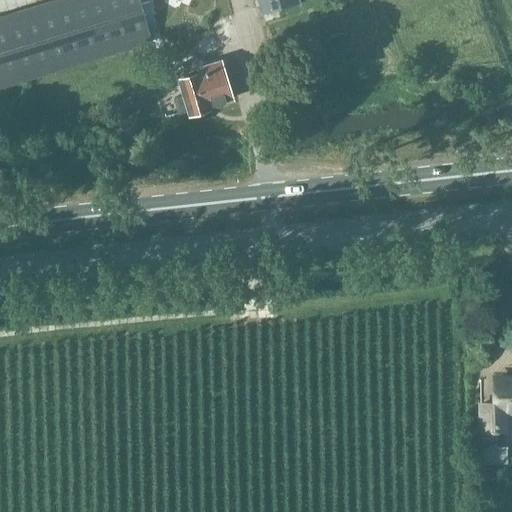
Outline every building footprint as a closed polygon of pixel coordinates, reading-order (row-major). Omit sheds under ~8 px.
[(139,0),(60,0),(0,18),(0,87),(152,42),(139,0)] [(259,0),(263,13),(299,3),(298,0),(259,0)] [(206,64),(184,70),(176,72),(183,96),(174,98),(179,113),(188,111),(189,115),(211,109),(210,106),(233,99),(221,61),(206,64)] [(60,324),(39,325),(39,337),(60,337),(60,324)] [(492,406),(478,406),(478,431),(480,431),(481,448),(482,448),(482,464),(507,463),(507,447),(498,447),(498,431),(502,431),(501,411),(511,411),(511,379),(492,380),(492,406)]
